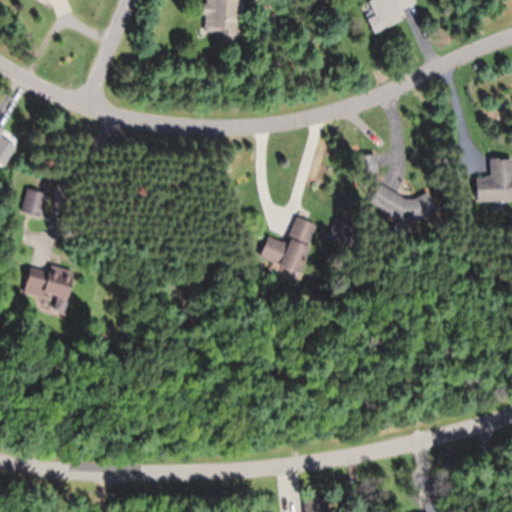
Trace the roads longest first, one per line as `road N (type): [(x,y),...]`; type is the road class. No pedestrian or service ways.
road 1 (residential): [(511,47),(209,145),(96,103),(0,31)]
road 2 (residential): [(511,403),(383,436),(164,449),(0,424)]
